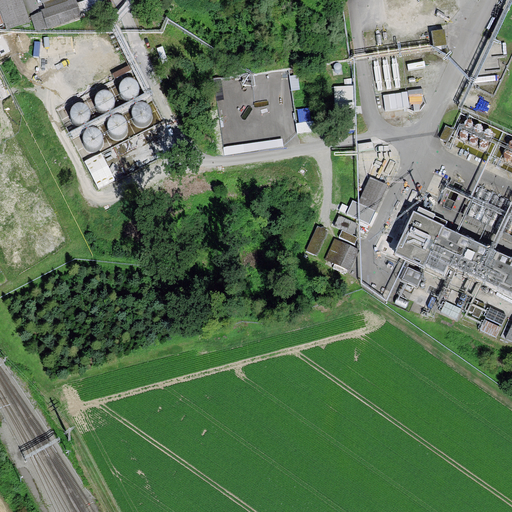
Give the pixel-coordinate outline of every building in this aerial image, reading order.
[(23,0),(0,0),(0,9),(8,32),(31,25),(23,0)] [(38,0),(41,7),(43,6),(45,12),(31,17),(37,35),(107,13),(102,0),(95,0),(77,6),(76,1),(69,3),(67,0),(38,0)] [(433,34),(436,50),(448,48),(446,32),(433,34)] [(119,86),(123,102),(139,98),(135,82),(119,86)] [(357,131),(356,87),(336,88),(337,114),(352,113),(353,125),(344,125),(344,132),(357,131)] [(413,90),(380,96),(385,120),(417,113),(413,90)] [(98,114),(114,111),(112,97),(96,99),(98,114)] [(138,106),(132,122),(147,127),(153,111),(138,106)] [(74,110),(73,124),(87,124),(88,110),(74,110)] [(299,133),(313,132),(312,110),(298,110),(299,133)] [(109,136),(125,138),(127,121),(110,120),(109,136)] [(359,204),(353,201),(348,213),(369,223),(387,185),(371,178),(359,204)] [(511,258),(413,214),(396,252),(424,265),(424,263),(444,272),(448,263),(511,291),(511,258)] [(327,231),(318,227),(308,250),(317,254),(327,231)] [(358,250),(335,240),(327,259),(350,269),(358,250)] [(483,318),(482,306),(469,307),(470,319),(483,318)] [(492,309),(483,331),(499,338),(508,316),(492,309)]
